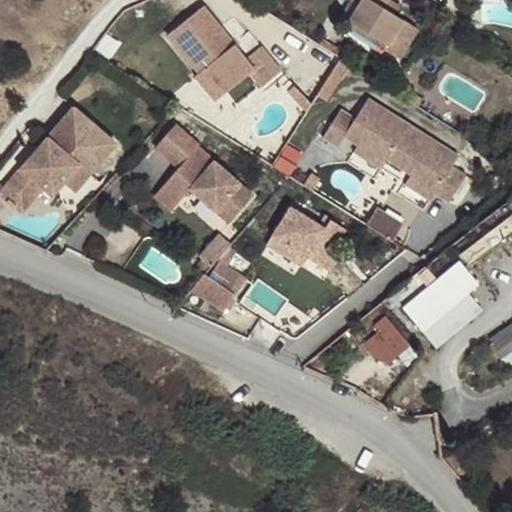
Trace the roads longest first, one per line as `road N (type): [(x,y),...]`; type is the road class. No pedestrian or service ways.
road 1 (unclassified): [(262,389),(0,272)]
road 2 (unclassified): [(448,511),(410,455),(262,389)]
road 3 (unclassified): [(424,260),(262,389)]
road 4 (residential): [(0,130),(111,0)]
